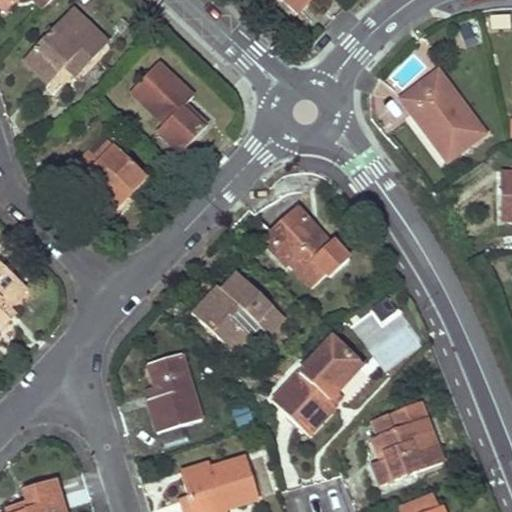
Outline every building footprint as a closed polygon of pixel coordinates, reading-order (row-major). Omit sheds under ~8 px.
[(283,0),(299,14),(311,0),(283,0)] [(106,44),(71,11),(23,61),(38,75),(48,84),(64,66),(65,64),(61,61),(67,55),(82,70),(106,44)] [(64,66),(76,78),(82,70),(67,55),(61,61),(65,64),(64,66)] [(192,98),(157,65),(130,93),(164,125),(157,133),(179,155),(189,145),(207,127),(190,111),(187,115),(181,109),(192,98)] [(425,83),(401,100),(446,162),(484,135),(439,73),(425,83)] [(70,172),(81,183),(111,151),(106,145),(92,159),(88,155),(70,172)] [(111,151),(81,183),(113,213),(131,194),(144,181),(111,151)] [(511,175),(502,176),(501,222),(511,221),(511,175)] [(144,181),(131,194),(137,199),(150,186),(144,181)] [(317,231),(298,208),(268,233),(279,245),(272,251),(288,269),(293,265),(311,286),(326,273),(330,277),(347,261),(331,243),(326,247),(315,234),(317,231)] [(268,233),(261,239),(272,251),(279,245),(268,233)] [(0,329),(9,320),(3,314),(8,308),(25,291),(0,266),(0,329)] [(212,295),(192,314),(235,355),(250,338),(231,319),(241,309),(268,336),(284,320),(237,275),(214,297),(212,295)] [(8,308),(3,314),(9,320),(15,314),(8,308)] [(360,368),(331,342),(275,402),(308,434),(333,408),(325,400),(330,395),(333,397),(360,368)] [(199,421),(180,357),(149,365),(157,391),(159,391),(162,399),(153,401),(150,402),(154,416),(158,433),(199,421)] [(151,393),(153,401),(162,399),(159,391),(157,391),(151,393)] [(373,466),(381,486),(442,462),(420,404),(393,414),(399,430),(373,440),(381,463),(373,466)] [(210,472),(183,481),(189,499),(192,511),(214,511),(223,510),(257,499),(246,461),(210,472)] [(180,473),(183,481),(210,472),(208,465),(180,473)] [(62,511),(60,502),(54,481),(24,490),(28,501),(31,511),(23,511),(20,504),(8,508),(8,511),(62,511)] [(214,511),(192,511),(189,499),(179,503),(181,511),(223,511),(223,510),(214,511)] [(31,511),(28,501),(20,504),(23,511),(31,511)]
